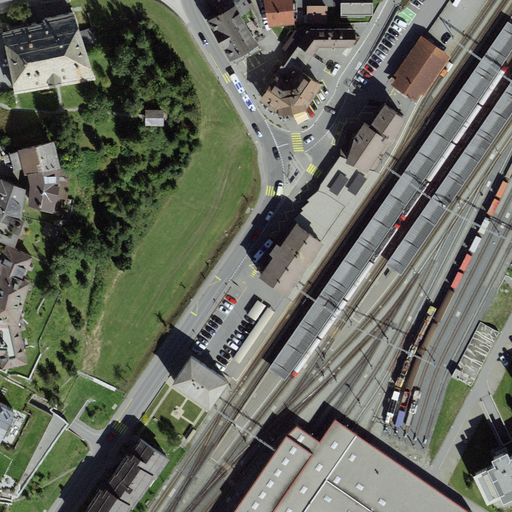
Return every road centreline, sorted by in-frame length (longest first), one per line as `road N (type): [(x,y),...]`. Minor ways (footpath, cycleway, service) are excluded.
road 1 (tertiary): [(63,511),(238,254)]
road 2 (residential): [(395,0),(322,126),(271,149)]
road 3 (tertiary): [(271,149),(189,0)]
